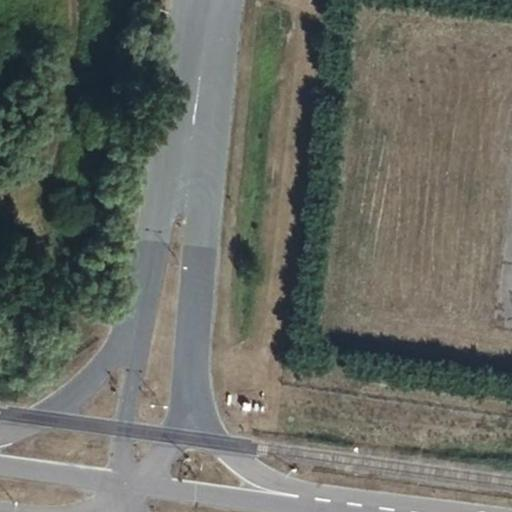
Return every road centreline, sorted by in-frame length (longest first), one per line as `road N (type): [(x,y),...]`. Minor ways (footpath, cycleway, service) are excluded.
road 1 (unclassified): [(191,374),(202,216),(199,72)]
road 2 (unclassified): [(199,72),(145,305)]
road 3 (unclassified): [(350,511),(256,480),(203,420),(191,374)]
road 4 (track): [(68,0),(54,121),(28,167),(0,187)]
road 5 (tertiary): [(335,511),(136,488)]
road 6 (unclassified): [(145,305),(107,360),(58,404),(0,435)]
road 7 (track): [(0,200),(116,348)]
road 8 (unclassified): [(145,305),(123,486)]
road 9 (unclassified): [(136,488),(182,413),(191,374)]
road 10 (tertiary): [(123,486),(0,469)]
